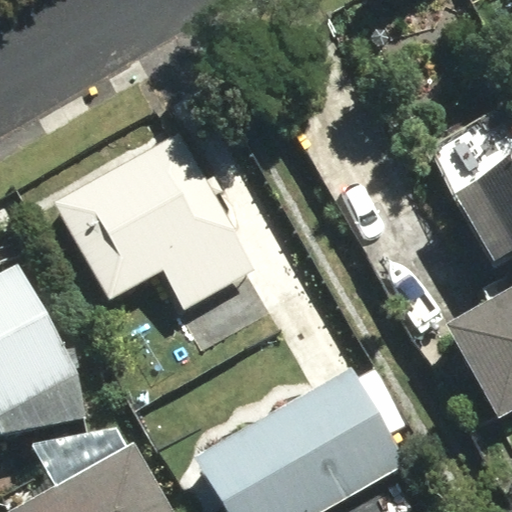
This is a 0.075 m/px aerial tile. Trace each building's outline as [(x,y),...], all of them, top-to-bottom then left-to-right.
[(141,282),(166,324),(239,281),(158,143),(26,217),(83,317),(141,282)] [(511,156),(423,204),(462,279),(498,260),(511,282),(511,290),(412,346),(469,437),(511,413),(511,156)] [(0,418),(49,392),(0,300),(0,418)] [(164,476),(185,511),(328,511),(388,479),(330,380),(164,476)] [(89,429),(90,446),(107,443),(106,428),(89,429)] [(8,511),(146,511),(114,453),(8,511)]
